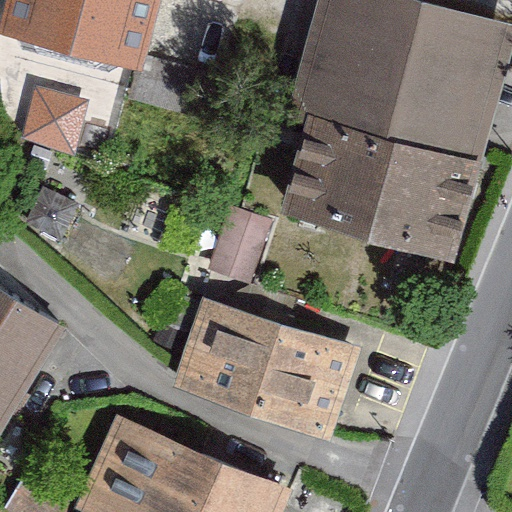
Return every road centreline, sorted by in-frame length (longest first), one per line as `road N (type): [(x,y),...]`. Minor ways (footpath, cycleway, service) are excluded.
road 1 (residential): [(423,511),(180,394),(0,243)]
road 2 (tertiary): [(511,287),(423,511)]
